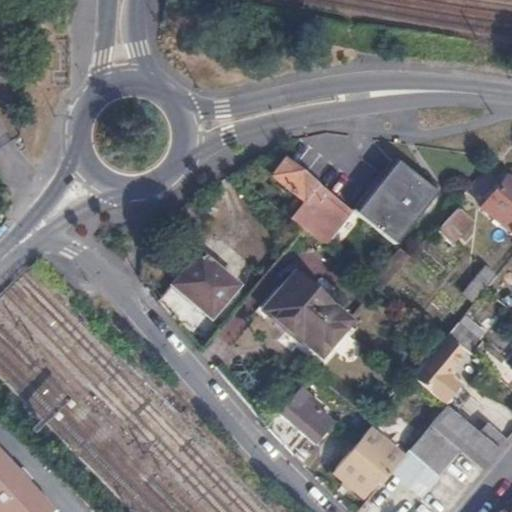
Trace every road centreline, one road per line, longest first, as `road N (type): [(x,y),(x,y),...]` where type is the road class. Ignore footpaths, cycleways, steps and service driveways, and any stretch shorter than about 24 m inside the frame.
road 1 (residential): [(46,234),(104,278),(319,511)]
road 2 (residential): [(191,128),(291,103),(379,93),(511,96)]
